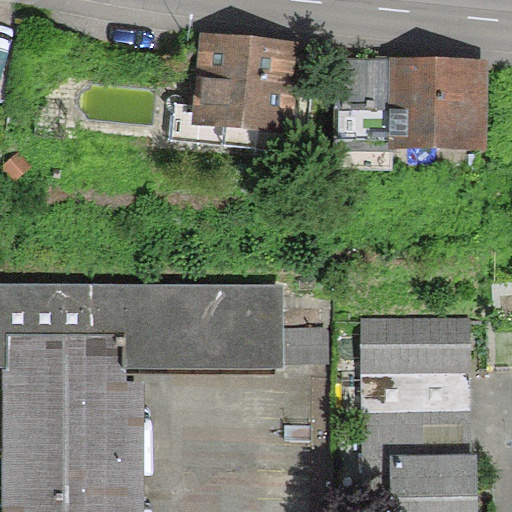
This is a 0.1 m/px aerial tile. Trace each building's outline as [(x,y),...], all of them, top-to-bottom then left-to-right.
[(286,142),(297,48),(200,38),(189,131),(286,142)] [(490,158),(493,69),(338,64),(335,154),(490,158)] [(283,364),(282,279),(0,282),(0,443),(7,444),(7,511),(149,511),(147,365),(283,364)] [(364,490),(395,490),(395,463),(468,462),(466,323),(361,325),(364,490)] [(479,511),(479,462),(468,462),(395,463),(395,490),(395,511),(479,511)]
